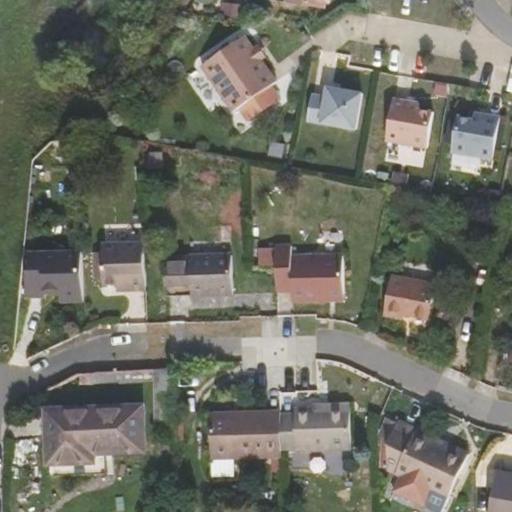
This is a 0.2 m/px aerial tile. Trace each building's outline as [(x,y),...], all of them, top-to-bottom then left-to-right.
[(266,0),(264,14),(303,21),(306,3),(309,3),(309,0),(266,0)] [(260,92),(245,71),(238,62),(230,51),(193,76),(220,118),(225,115),(255,96),(260,92)] [(238,62),(245,71),(250,68),(243,58),(238,62)] [(255,96),(225,115),(234,129),(264,110),(255,96)] [(339,107),(305,101),(302,111),(288,108),(284,136),(332,144),(339,107)] [(396,116),(371,112),(363,155),(406,161),(412,125),(396,122),(396,116)] [(511,122),(508,121),(497,173),(511,176),(511,122)] [(478,129),(452,125),(451,131),(437,128),(432,165),(470,173),(478,129)] [(279,231),(263,231),(264,271),(280,272),(280,280),(327,280),(327,236),(279,236),(279,231)] [(101,237),(94,237),(92,237),(92,242),(93,269),(93,277),(101,277),(101,239),(101,237)] [(50,287),(49,238),(13,238),(10,284),(31,284),(32,277),(45,278),(45,287),(50,287)] [(70,287),(70,238),(49,238),(50,287),(70,287)] [(125,238),(101,239),(101,277),(117,281),(126,281),(131,282),(131,238),(125,238)] [(83,270),(93,269),(92,242),(82,242),(83,270)] [(222,253),(152,253),(151,293),(220,294),(222,253)] [(417,278),(372,271),(363,309),(388,315),(389,310),(408,314),(417,278)] [(495,367),(511,371),(511,313),(508,313),(495,367)] [(177,427),(174,371),(155,371),(158,428),(177,427)] [(156,452),(155,443),(154,399),(58,403),(59,469),(105,468),(119,468),(118,452),(156,452)] [(299,415),(289,415),(290,458),(300,453),(358,451),(358,403),(335,403),(335,406),(300,408),(300,415),(299,415)] [(213,413),(215,459),(236,459),(290,458),(289,415),(280,410),(213,413)] [(470,455),(404,422),(391,445),(392,469),(447,494),(470,455)] [(236,459),(215,459),(216,478),(235,477),(236,462),(236,459)] [(482,501),(511,506),(511,479),(490,474),(482,501)] [(511,511),(511,506),(482,501),(479,511),(511,511)]
